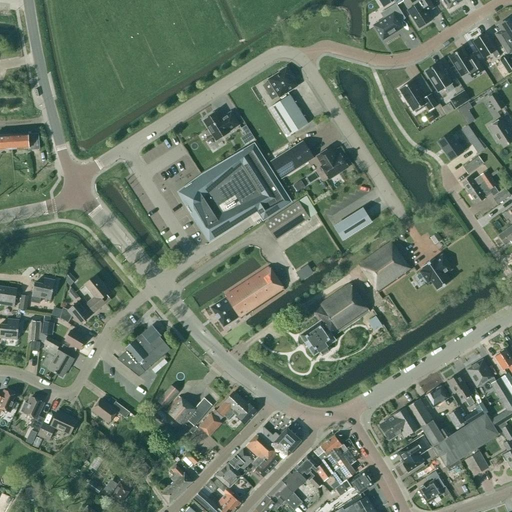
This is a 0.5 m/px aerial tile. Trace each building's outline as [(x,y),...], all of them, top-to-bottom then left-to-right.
[(432,5),(428,0),(410,0),(414,6),(407,10),(419,29),(432,20),(424,9),(432,5)] [(442,0),(449,9),(462,1),(461,0),(442,0)] [(374,26),(383,39),(401,28),(398,23),(404,19),(395,4),(382,12),(386,18),(374,26)] [(498,26),(501,30),(495,33),(499,39),(508,54),(511,51),(511,19),(511,18),(498,26)] [(483,58),(490,54),(492,54),(495,59),(499,56),(485,34),(473,42),(483,58)] [(462,49),(449,57),(461,76),(468,72),(472,78),(483,71),(475,57),(473,54),(467,57),(462,49)] [(511,71),(511,62),(507,55),(500,60),(508,74),(511,71)] [(425,72),(438,91),(444,87),(448,93),(453,89),(450,84),(450,83),(438,64),(425,72)] [(280,97),(282,100),(290,95),(287,92),(296,86),(289,75),(290,74),(286,67),(279,71),(280,73),(269,80),(280,97)] [(406,101),(413,112),(425,105),(429,111),(438,106),(431,94),(424,98),(413,80),(399,89),(403,96),(406,101)] [(463,92),(450,100),(455,109),(469,100),(463,92)] [(488,98),(497,111),(503,107),(495,94),(488,98)] [(290,95),(282,100),(270,108),(288,137),(308,124),(290,95)] [(468,102),(457,109),(463,117),(470,113),(468,109),(471,107),(468,102)] [(224,117),(224,118),(221,120),(216,113),(215,114),(214,112),(208,116),(209,117),(204,121),(216,140),(229,132),(228,132),(239,125),(231,112),(224,117)] [(507,128),(501,118),(488,127),(499,144),(500,143),(503,147),(511,141),(511,138),(506,129),(507,128)] [(249,142),(254,139),(246,125),(241,129),(249,142)] [(39,133),(11,135),(11,149),(29,148),(29,150),(40,149),(39,133)] [(450,133),(437,142),(451,160),(463,151),(450,133)] [(11,135),(0,135),(0,150),(11,149),(11,135)] [(303,141),(271,162),(281,178),(313,158),(303,141)] [(316,156),(316,157),(318,156),(324,165),(321,167),(328,179),(330,178),(333,178),(336,176),(336,174),(348,167),(340,155),(335,158),(329,148),(316,156)] [(184,196),(210,238),(273,198),(244,152),(203,179),(205,182),(184,196)] [(462,167),(467,175),(483,163),(478,156),(462,167)] [(462,183),(469,193),(491,178),(486,171),(473,180),(471,176),(462,183)] [(491,178),(469,193),(476,203),(485,197),(484,196),(490,192),(493,196),(498,192),(494,186),(496,185),(491,178)] [(493,198),(497,204),(510,195),(506,189),(493,198)] [(265,223),(276,240),(309,218),(298,201),(265,223)] [(342,240),(371,222),(363,209),(334,227),(342,240)] [(511,225),(498,235),(505,245),(510,241),(511,243),(511,225)] [(436,244),(442,239),(437,232),(431,237),(436,244)] [(358,264),(377,293),(411,270),(391,241),(358,264)] [(445,273),(451,269),(442,255),(435,259),(434,258),(421,267),(423,269),(419,271),(427,283),(431,281),(437,290),(450,281),(445,273)] [(223,327),(232,321),(237,318),(239,317),(240,319),(284,290),(269,267),(225,296),(226,298),(210,308),(223,327)] [(76,280),(68,272),(66,282),(70,286),(76,280)] [(104,285),(96,275),(84,285),(94,297),(86,303),(94,313),(110,300),(106,295),(109,293),(103,285),(104,285)] [(55,280),(44,278),(42,284),(35,282),(32,296),(31,302),(39,304),(41,298),(51,300),(55,280)] [(299,335),(313,355),(319,351),(322,355),(329,351),(326,346),(335,340),(332,337),(369,311),(350,283),(311,310),(319,321),(299,335)] [(0,286),(0,304),(14,307),(17,289),(0,286)] [(19,309),(26,310),(29,296),(21,295),(19,309)] [(72,315),(80,325),(90,316),(78,302),(68,310),(63,307),(59,318),(68,323),(72,315)] [(59,318),(62,310),(54,307),(51,315),(59,318)] [(375,317),(368,322),(374,331),(381,326),(375,317)] [(0,324),(0,338),(17,340),(19,320),(8,319),(7,325),(0,324)] [(30,341),(38,341),(40,323),(32,322),(30,341)] [(120,361),(130,370),(138,363),(145,372),(170,350),(163,341),(159,337),(160,336),(152,326),(125,349),(127,351),(117,359),(120,361)] [(79,349),(85,339),(71,330),(65,341),(71,344),(69,348),(75,351),(77,348),(79,349)] [(60,343),(48,336),(44,343),(56,350),(60,343)] [(70,365),(73,359),(58,350),(48,369),(62,377),(69,365),(70,365)] [(511,361),(505,350),(494,357),(503,370),(509,367),(511,372),(511,361)] [(489,380),(508,412),(511,409),(511,397),(500,378),(495,382),(482,360),(466,370),(477,387),(489,380)] [(501,377),(511,394),(511,380),(508,373),(501,377)] [(470,395),(471,394),(459,374),(447,382),(454,393),(459,390),(469,406),(474,403),(470,395)] [(155,403),(163,410),(178,392),(171,386),(155,403)] [(433,390),(425,395),(432,408),(437,405),(441,410),(447,406),(444,401),(448,398),(441,386),(433,391),(433,390)] [(17,396),(4,390),(0,399),(0,407),(10,412),(17,396)] [(238,417),(245,424),(256,412),(249,405),(248,405),(234,392),(216,411),(223,418),(225,416),(228,419),(233,413),(238,417)] [(30,426),(39,430),(44,419),(38,416),(44,403),(31,397),(28,404),(25,402),(20,411),(34,417),(30,426)] [(178,397),(165,412),(164,411),(162,413),(159,410),(154,417),(180,438),(187,429),(184,427),(188,421),(194,426),(202,416),(212,405),(204,398),(194,410),(178,397)] [(92,410),(108,422),(116,411),(125,418),(129,412),(117,403),(113,409),(101,399),(92,410)] [(464,456),(477,448),(498,434),(485,414),(468,425),(453,434),(446,439),(440,430),(438,431),(432,420),(419,399),(386,420),(387,420),(379,425),(388,440),(399,433),(404,441),(411,437),(409,434),(413,432),(415,435),(423,430),(433,448),(446,467),(464,456)] [(464,418),(468,425),(485,414),(488,412),(482,403),(475,407),(477,410),(464,418)] [(448,415),(456,427),(465,421),(457,409),(448,415)] [(76,420),(57,411),(50,427),(43,424),(38,435),(49,440),(55,428),(70,434),(76,420)] [(207,434),(219,421),(211,414),(199,427),(207,434)] [(507,461),(511,468),(511,467),(511,442),(510,439),(511,438),(511,430),(509,425),(501,429),(508,441),(502,444),(506,451),(501,454),(505,462),(507,461)] [(446,439),(453,434),(447,426),(440,430),(446,439)] [(256,434),(281,458),(283,460),(301,441),(286,428),(278,437),(276,435),(274,435),(273,437),(263,428),(256,434)] [(263,477),(281,458),(256,434),(245,446),(258,458),(252,463),(257,468),(255,470),(263,477)] [(340,484),(342,482),(345,480),(350,477),(355,473),(342,453),(347,450),(342,444),(341,445),(334,436),(320,447),(324,452),(318,456),(322,461),(322,460),(324,462),(332,474),(340,484)] [(402,464),(408,472),(424,462),(419,455),(430,448),(425,438),(423,436),(398,452),(404,463),(402,464)] [(38,448),(42,440),(36,437),(32,445),(38,448)] [(464,456),(474,475),(488,467),(477,448),(464,456)] [(239,474),(252,461),(249,458),(250,457),(242,449),(228,463),(239,474)] [(78,461),(83,465),(91,454),(86,450),(78,461)] [(186,456),(194,464),(199,460),(191,452),(186,456)] [(306,455),(294,468),(300,475),(304,471),(307,474),(310,472),(314,467),(315,469),(319,466),(317,464),(316,465),(306,455)] [(133,468),(140,477),(147,472),(146,471),(150,468),(144,460),(133,468)] [(324,462),(319,466),(315,469),(324,481),(332,474),(324,462)] [(215,476),(228,488),(241,476),(239,474),(228,463),(215,476)] [(161,495),(169,504),(192,482),(176,465),(171,469),(176,474),(171,479),(174,482),(161,495)] [(294,468),(281,481),(292,492),(307,478),(317,489),(322,484),(314,476),(310,472),(307,474),(304,471),(300,475),(294,468)] [(373,485),(364,471),(352,479),(350,477),(345,480),(342,482),(343,483),(335,489),(340,496),(348,491),(348,490),(353,487),(358,494),(373,485)] [(439,477),(433,480),(418,489),(426,504),(442,494),(439,489),(445,486),(439,477)] [(225,494),(220,500),(233,511),(240,503),(232,495),(233,494),(217,479),(213,483),(225,494)] [(85,486),(97,495),(102,488),(90,480),(85,486)] [(301,502),(292,492),(281,481),(266,496),(273,502),(280,496),(285,501),(290,506),(293,510),(301,502)] [(110,495),(120,502),(130,489),(120,482),(117,486),(111,482),(108,487),(113,491),(110,495)] [(28,499),(38,497),(36,487),(27,488),(28,499)] [(232,511),(233,511),(220,500),(216,504),(200,490),(194,497),(210,511),(232,511)] [(280,496),(273,502),(266,496),(255,509),(258,511),(268,511),(273,506),(276,509),(285,501),(280,496)] [(374,511),(370,504),(367,506),(363,499),(343,510),(342,508),(334,511),(374,511)]
